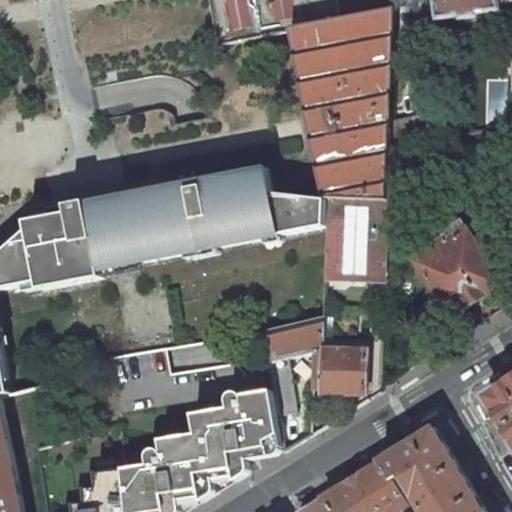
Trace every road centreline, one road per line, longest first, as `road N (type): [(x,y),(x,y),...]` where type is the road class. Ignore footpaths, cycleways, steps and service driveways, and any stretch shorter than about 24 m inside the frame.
road 1 (secondary): [(278,488),(448,385)]
road 2 (residential): [(448,385),(511,493)]
